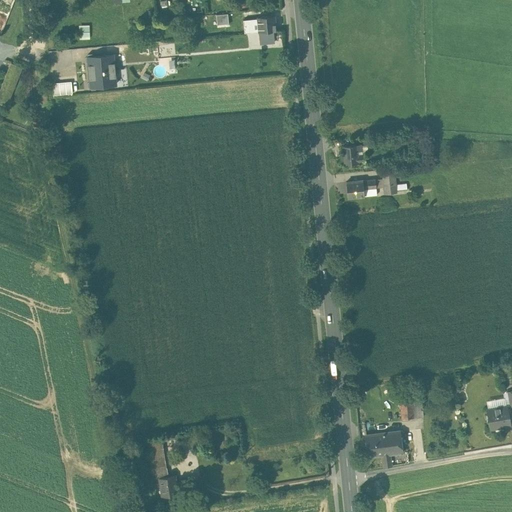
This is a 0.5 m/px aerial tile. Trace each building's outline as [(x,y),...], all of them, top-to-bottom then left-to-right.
[(227,13),(216,15),(217,25),(228,23),(227,13)] [(274,15),(257,17),(257,18),(243,20),(244,27),(258,25),(258,32),(276,30),(274,15)] [(90,38),(90,24),(80,25),(81,38),(90,38)] [(113,54),(95,56),(92,53),(88,54),(85,58),(85,61),(88,64),(90,79),(87,83),(87,86),(91,89),(95,89),(98,86),(115,84),(113,54)] [(252,53),(238,55),(240,76),(254,74),(252,53)] [(22,67),(11,63),(6,74),(17,79),(22,67)] [(6,74),(0,90),(0,102),(6,106),(17,79),(6,74)] [(72,81),(53,82),(53,94),(73,94),(72,81)] [(356,145),(342,146),(344,164),(358,163),(365,162),(364,154),(362,154),(361,145),(356,145)] [(394,175),(382,176),(384,194),(396,193),(396,191),(395,185),(394,175)] [(362,180),(345,182),(347,198),(376,195),(375,179),(362,180)] [(412,183),(395,185),(396,191),(407,190),(406,187),(412,186),(412,183)] [(411,399),(406,399),(406,402),(400,402),(402,418),(414,417),(412,401),(411,401),(411,399)] [(422,400),(412,401),(414,417),(423,417),(422,400)] [(507,406),(487,410),(491,428),(510,425),(507,406)] [(399,431),(366,435),(368,456),(381,454),(383,467),(392,466),(390,453),(402,452),(399,431)] [(162,439),(151,441),(152,450),(163,448),(162,439)] [(163,448),(152,450),(156,476),(158,475),(159,478),(167,476),(167,474),(168,474),(167,467),(166,467),(163,448)] [(167,476),(159,478),(162,496),(178,494),(175,475),(167,476)]
